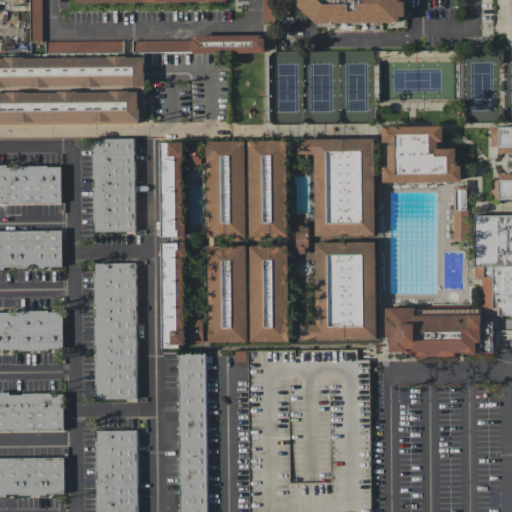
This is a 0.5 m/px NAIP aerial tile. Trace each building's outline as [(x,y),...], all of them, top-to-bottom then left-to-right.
[(30,0),(31,41),(43,41),(42,0),(30,0)] [(297,0),(401,0),(404,3),(404,13),(397,22),(316,22),(298,6),(297,0)] [(193,34),(193,53),(265,53),(265,35),(193,34)] [(133,53),(192,51),(192,40),(133,41),(133,53)] [(0,86),(144,86),(144,56),(0,57),(0,86)] [(145,90),(0,92),(0,124),(33,124),(34,136),(51,136),(51,125),(145,123),(145,90)] [(462,181),(461,165),(456,165),(456,148),(442,148),(441,125),(383,127),(383,145),(388,145),(388,166),(383,166),(383,183),(462,181)] [(511,126),(490,126),(491,152),(511,151),(511,126)] [(93,231),(92,138),(133,137),(134,230),(93,231)] [(315,154),(316,235),(376,234),(374,138),(299,139),(299,154),(315,154)] [(206,141),(208,238),(246,237),(244,140),(206,141)] [(249,140),(250,238),(288,237),(287,140),(249,140)] [(161,237),(184,237),(183,142),(160,142),(161,237)] [(0,165),(60,165),(61,203),(0,203),(0,165)] [(511,199),(511,172),(498,173),(498,180),(492,180),(491,199),(511,199)] [(467,210),(467,187),(454,186),(454,210),(467,210)] [(511,314),(491,315),(491,308),(481,308),(481,277),(474,277),(474,214),(511,213),(511,314)] [(0,229),(61,229),(62,266),(0,266),(0,229)] [(316,242),(317,324),(301,324),(302,339),(377,338),(376,241),(316,242)] [(161,242),(163,347),(186,347),(185,242),(161,242)] [(248,341),(246,245),(207,246),(209,342),(248,341)] [(288,245),(250,245),(251,341),(290,341),(288,245)] [(135,262),(137,398),(95,399),(93,262),(135,262)] [(386,354),(455,355),(455,352),(476,352),(476,342),(480,342),(480,314),(469,314),(469,308),(386,308),(386,354)] [(0,349),(0,311),(62,311),(63,349),(0,349)] [(203,319),(190,319),(190,342),(203,342),(203,319)] [(207,511),(205,353),(177,353),(179,511),(207,511)] [(0,392),(63,392),(63,429),(0,429),(0,392)] [(369,511),(369,427),(348,441),(340,452),(337,449),(330,454),(329,425),(321,419),(319,422),(309,422),(309,412),(302,412),(306,407),(313,407),(313,401),(300,402),(300,419),(294,410),(291,415),(301,422),(301,432),(295,432),(298,438),(289,438),(283,447),(276,442),(276,428),(261,429),(261,413),(249,414),(249,511),(369,511)] [(96,511),(95,430),(137,429),(137,511),(96,511)] [(64,494),(0,494),(0,457),(63,456),(64,494)]
